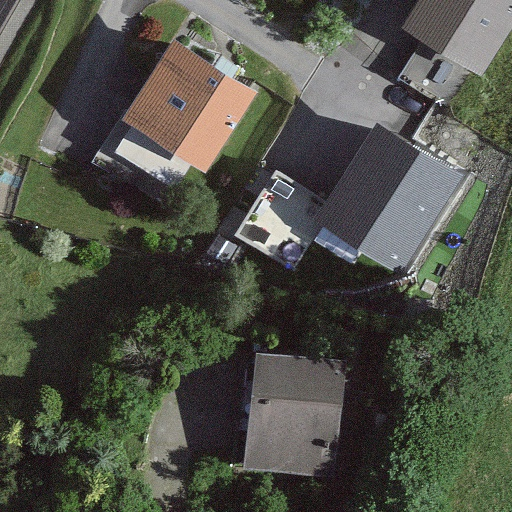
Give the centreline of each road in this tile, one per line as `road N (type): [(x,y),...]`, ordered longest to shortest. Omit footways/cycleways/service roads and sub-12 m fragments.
road 1 (unknown): [(176,511),(170,484),(184,345)]
road 2 (residential): [(210,0),(338,87)]
road 3 (residential): [(119,0),(62,128)]
